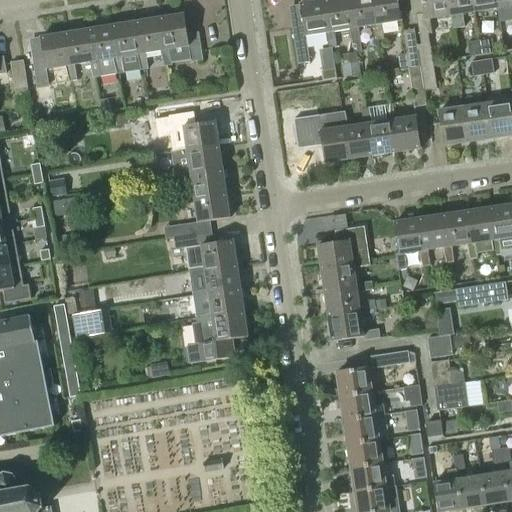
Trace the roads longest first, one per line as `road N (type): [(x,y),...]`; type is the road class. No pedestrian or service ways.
road 1 (residential): [(314,511),(269,205)]
road 2 (residential): [(269,205),(511,171)]
road 3 (residential): [(269,205),(239,0)]
